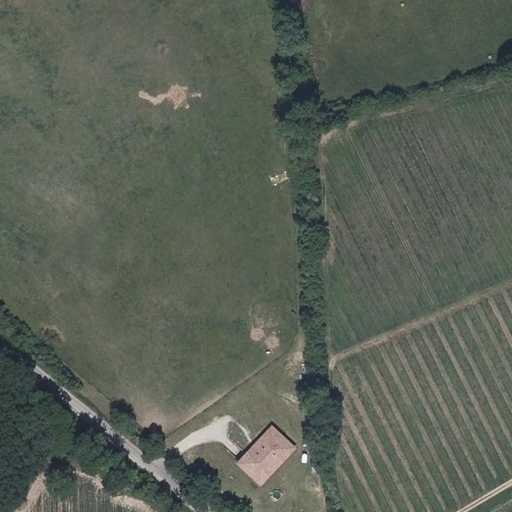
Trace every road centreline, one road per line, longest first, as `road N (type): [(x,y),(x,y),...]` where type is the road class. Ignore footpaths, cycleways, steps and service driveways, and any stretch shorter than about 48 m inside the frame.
road 1 (track): [(353,511),(315,189),(349,147),(451,93),(511,78)]
road 2 (unclassified): [(0,340),(209,511)]
